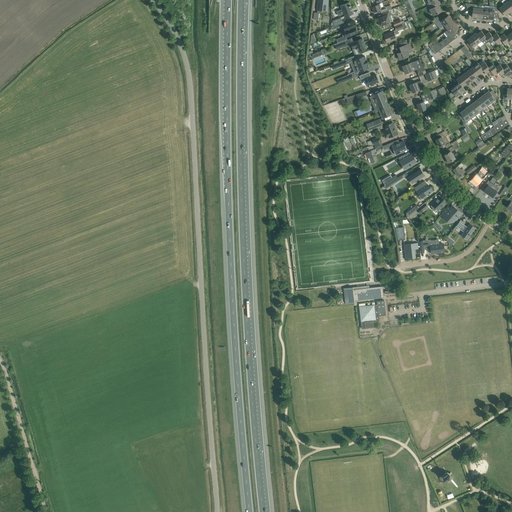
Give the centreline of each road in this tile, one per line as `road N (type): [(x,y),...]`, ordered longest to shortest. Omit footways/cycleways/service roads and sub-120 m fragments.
road 1 (unclassified): [(216,511),(189,77),(179,41),(152,0)]
road 2 (motorway): [(228,0),(231,293),(249,511)]
road 3 (motorway): [(262,511),(247,337),(241,0)]
road 4 (track): [(45,511),(0,359)]
road 5 (residential): [(412,131),(360,0)]
road 6 (residential): [(490,220),(449,188),(412,131)]
